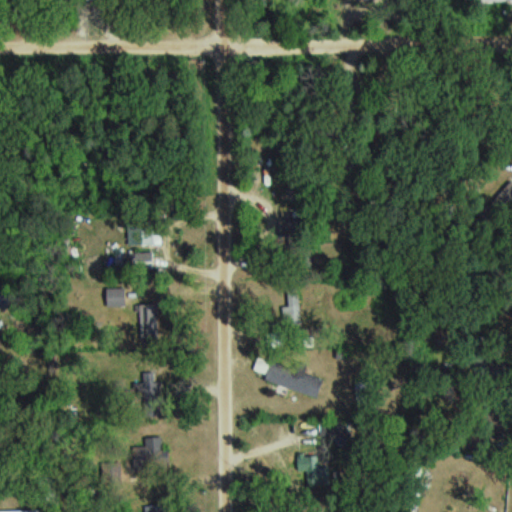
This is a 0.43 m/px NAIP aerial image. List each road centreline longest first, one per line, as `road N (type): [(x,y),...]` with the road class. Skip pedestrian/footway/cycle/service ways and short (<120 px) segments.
road 1 (residential): [(511,41),(0,46)]
road 2 (residential): [(232,511),(231,0)]
